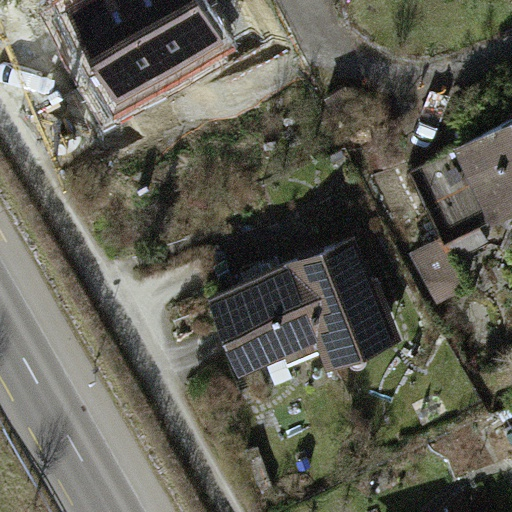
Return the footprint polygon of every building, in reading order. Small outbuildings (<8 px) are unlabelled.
[(152,0),(130,0),(62,32),(100,114),(187,73),(152,0)] [(159,0),(187,73),(228,57),(206,0),(159,0)] [(511,102),(419,146),(456,225),(511,198),(511,102)] [(366,207),(298,232),(341,346),(409,320),(366,207)] [(262,376),(341,346),(298,232),(218,263),(262,376)] [(424,252),(441,300),(465,292),(447,243),(424,252)] [(493,511),(485,493),(443,511),(493,511)]
